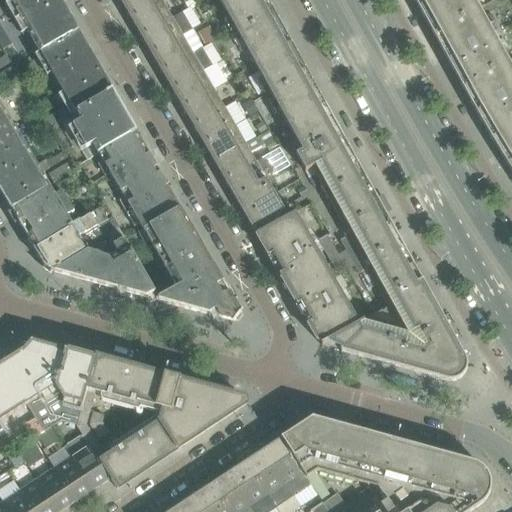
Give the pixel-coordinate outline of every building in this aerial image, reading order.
[(77,34),(57,0),(6,0),(9,4),(0,9),(0,18),(13,11),(39,56),(40,55),(77,34)] [(162,2),(160,0),(122,0),(119,2),(130,21),(162,2)] [(237,0),(216,0),(222,9),(237,0)] [(293,49),(279,24),(265,0),(237,0),(222,9),(256,70),(293,49)] [(472,0),(412,0),(433,36),(478,11),(472,0)] [(162,2),(130,21),(140,39),(172,20),(162,2)] [(202,19),(195,7),(190,10),(196,22),(202,19)] [(507,63),(497,44),(478,11),(433,36),(462,88),(507,63)] [(151,57),(183,39),(182,38),(192,32),(182,15),(172,20),(140,39),(151,57)] [(209,28),(198,34),(206,48),(216,42),(209,28)] [(112,93),(77,34),(40,55),(62,93),(36,109),(41,118),(67,102),(69,106),(44,121),(51,134),(60,128),(64,133),(68,131),(78,125),(73,115),(112,93)] [(183,39),(151,57),(161,75),(194,57),(193,56),(183,39)] [(224,56),(216,43),(210,47),(217,60),(224,56)] [(326,110),(313,85),(293,49),(256,70),(289,130),(326,110)] [(194,57),(161,75),(172,93),(204,75),(203,73),(212,68),(202,51),(193,56),(194,57)] [(0,71),(10,65),(6,58),(0,61),(0,71)] [(511,128),(511,72),(507,63),(462,88),(479,120),(491,140),(511,128)] [(0,88),(17,78),(12,69),(0,76),(0,88)] [(182,111),(215,93),(204,75),(172,93),(182,111)] [(246,95),(240,84),(232,88),(239,99),(246,95)] [(135,134),(112,93),(73,115),(78,125),(68,131),(81,153),(91,147),(97,157),(135,134)] [(225,111),(225,110),(215,93),(182,111),(193,129),(225,111)] [(269,107),(265,99),(253,105),(258,113),(269,107)] [(258,114),(252,103),(243,108),(249,119),(258,114)] [(0,137),(13,129),(0,106),(0,137)] [(464,360),(354,160),(326,110),(289,130),(303,155),(296,159),(305,176),(311,172),(326,198),(319,202),(323,209),(329,205),(348,238),(340,243),(358,277),(366,272),(389,313),(360,327),(363,334),(342,354),(446,383),(451,383),(456,382),(460,379),(464,376),(466,371),(466,366),(465,361),(464,360)] [(203,147),(235,129),(225,111),(193,129),(203,147)] [(266,130),(260,120),(253,124),(258,134),(266,130)] [(511,128),(491,140),(502,159),(511,174),(511,128)] [(49,187),(42,176),(67,160),(63,154),(46,164),(45,162),(37,168),(13,129),(0,137),(0,193),(10,211),(49,187)] [(214,165),(246,147),(235,129),(203,147),(214,165)] [(168,191),(150,160),(135,134),(97,157),(101,164),(97,167),(105,179),(110,176),(120,194),(115,197),(126,216),(168,191)] [(278,150),(268,134),(259,139),(262,145),(264,145),(269,155),(278,150)] [(224,183),(256,165),(256,164),(246,147),(214,165),(224,183)] [(286,164),(279,152),(272,156),(279,168),(286,164)] [(235,201),(267,183),(266,182),(272,179),(271,178),(273,175),(272,171),(268,165),(265,162),(262,162),(262,161),(256,164),(256,165),(224,183),(235,201)] [(53,185),(74,172),(69,164),(48,177),(53,185)] [(287,218),(267,183),(235,201),(255,237),(287,218)] [(105,237),(116,231),(119,229),(113,220),(108,223),(101,211),(95,214),(72,228),(67,219),(74,215),(62,195),(55,199),(50,190),(49,187),(10,211),(11,212),(44,267),(52,273),(86,253),(107,240),(105,237)] [(303,190),(298,192),(302,198),(306,196),(303,190)] [(137,235),(180,211),(168,191),(126,216),(137,235)] [(153,252),(191,230),(180,211),(137,235),(144,247),(149,244),(153,252)] [(328,271),(313,246),(295,215),(288,219),(287,218),(255,237),(288,293),(328,271)] [(164,271),(202,249),(191,230),(153,252),(164,271)] [(153,296),(135,262),(116,231),(105,237),(107,240),(115,255),(106,260),(86,253),(52,273),(53,274),(146,300),(153,296)] [(345,270),(335,252),(326,238),(318,243),(337,275),(345,270)] [(240,315),(206,255),(202,249),(164,271),(176,291),(196,279),(215,313),(219,319),(219,320),(234,324),(241,315),(240,315)] [(360,327),(328,271),(288,293),(317,343),(323,345),(320,346),(321,348),(323,347),(341,352),(339,353),(340,355),(342,354),(363,334),(360,327)] [(215,313),(196,279),(176,291),(156,301),(157,303),(158,303),(209,317),(215,313)] [(81,406),(95,360),(35,344),(21,353),(46,393),(56,387),(65,401),(81,406)] [(0,421),(46,393),(21,353),(0,366),(0,421)] [(117,491),(245,406),(245,402),(178,383),(178,385),(164,381),(164,380),(95,360),(81,406),(92,409),(96,396),(136,407),(136,405),(161,412),(158,424),(98,464),(110,481),(117,491)] [(109,435),(102,425),(104,418),(93,415),(89,427),(100,442),(109,435)] [(43,434),(35,420),(23,427),(32,441),(43,434)] [(490,490),(489,484),(488,478),(486,474),(482,469),(477,466),(472,464),(411,447),(411,449),(398,446),(399,444),(312,420),(280,441),(290,455),(306,480),(314,474),(317,472),(365,486),(383,511),(471,511),(479,507),(484,503),(487,498),(489,492),(490,490)] [(56,440),(52,433),(51,432),(41,439),(46,447),(56,440)] [(110,481),(98,464),(89,450),(81,438),(64,450),(71,459),(70,460),(92,493),(110,481)] [(306,480),(290,455),(280,441),(263,452),(294,499),(311,487),(321,502),(329,497),(314,474),(306,480)] [(44,460),(33,445),(32,443),(18,452),(30,470),(44,460)] [(294,499),(263,452),(245,464),(276,510),(294,499)] [(23,464),(16,454),(16,453),(7,459),(15,469),(23,464)] [(92,493),(70,460),(53,471),(75,504),(92,493)] [(273,511),(276,510),(245,464),(228,475),(252,511),(273,511)] [(62,511),(75,504),(53,471),(36,482),(55,511),(62,511)] [(7,475),(0,479),(0,485),(10,479),(7,475)] [(252,511),(228,475),(211,486),(227,511),(252,511)] [(55,511),(36,482),(19,493),(31,511),(55,511)] [(227,511),(211,486),(193,498),(202,511),(227,511)] [(31,511),(19,493),(2,504),(7,511),(31,511)] [(347,511),(343,505),(337,496),(313,511),(347,511)] [(202,511),(193,498),(176,509),(178,511),(202,511)]
